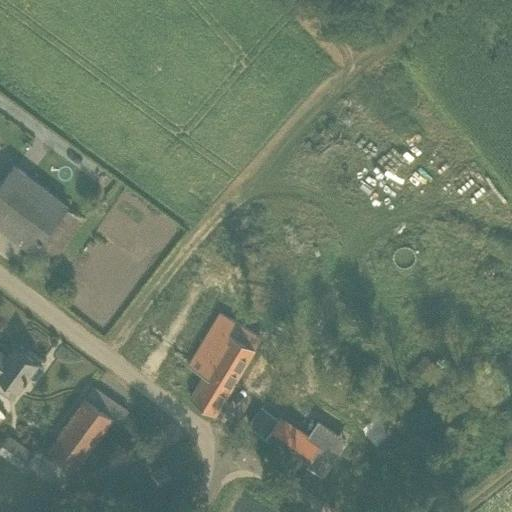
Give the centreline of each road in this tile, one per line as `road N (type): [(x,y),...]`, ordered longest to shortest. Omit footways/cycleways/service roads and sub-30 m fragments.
road 1 (track): [(107,360),(233,200),(345,78),(451,0)]
road 2 (unclassified): [(229,453),(0,281)]
